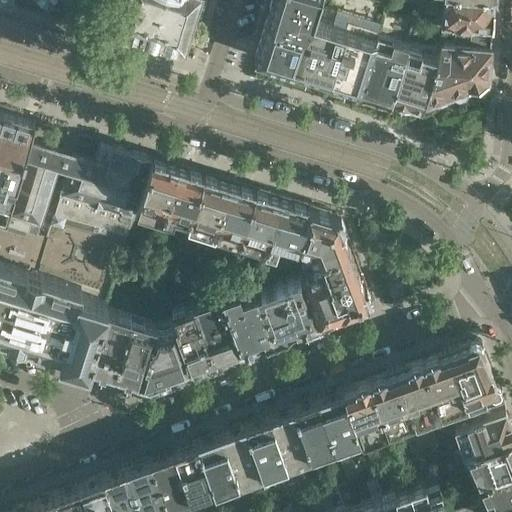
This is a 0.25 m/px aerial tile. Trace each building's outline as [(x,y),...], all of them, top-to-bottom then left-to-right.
[(183,38),(194,0),(122,0),(117,18),(183,38)] [(315,18),(320,0),(271,0),(271,3),(272,3),(269,14),(268,14),(268,15),(311,28),(315,18)] [(492,27),(493,0),(434,0),(434,5),(439,5),(438,22),(446,23),(492,27)] [(299,69),(311,28),(268,15),(255,56),(298,69),(298,68),(299,69)] [(330,78),(346,28),(315,18),(311,28),(299,69),(330,78)] [(489,80),(491,45),(492,27),(446,23),(441,40),(443,41),(438,56),(423,103),(455,92),(459,94),(465,92),(467,87),(489,80)] [(362,89),(377,38),(346,28),(330,78),(360,87),(360,88),(362,89)] [(393,98),(409,47),(410,42),(379,33),(377,38),(362,89),(393,98)] [(423,103),(438,56),(409,47),(393,98),(422,107),(423,103)] [(29,139),(34,121),(34,119),(0,108),(0,171),(17,177),(29,139)] [(121,248),(134,204),(150,155),(113,143),(108,163),(66,150),(29,139),(17,177),(0,230),(0,238),(21,245),(24,237),(34,240),(40,221),(57,165),(61,167),(67,168),(56,203),(51,219),(91,231),(89,238),(121,248)] [(162,212),(177,163),(151,155),(150,155),(134,204),(162,212)] [(188,220),(203,171),(177,163),(162,212),(188,220)] [(214,228),(229,179),(203,171),(188,220),(214,228)] [(240,236),(255,187),(229,179),(214,228),(240,236)] [(266,244),(281,194),(255,187),(240,236),(266,244)] [(298,243),(311,204),(281,194),(266,244),(273,247),(277,237),(298,243)] [(348,240),(341,223),(337,212),(311,204),(298,243),(308,246),(311,254),(325,249),(348,240)] [(368,297),(358,268),(348,240),(325,249),(345,305),(368,297)] [(345,305),(325,249),(311,254),(313,261),(301,266),(302,269),(319,315),(345,305)] [(29,269),(31,262),(16,258),(14,265),(24,269),(24,268),(29,269)] [(88,361),(105,305),(107,299),(78,290),(79,285),(44,275),(44,274),(29,269),(24,268),(24,269),(14,265),(0,261),(0,328),(8,331),(8,332),(22,336),(22,335),(61,347),(59,352),(88,361)] [(302,269),(262,283),(278,329),(319,315),(302,269)] [(278,329),(262,283),(243,290),(240,283),(221,290),(240,343),(278,329)] [(240,343),(221,290),(198,298),(216,352),(240,343)] [(216,352),(198,298),(174,307),(175,311),(173,312),(174,315),(190,361),(216,352)] [(115,369),(131,313),(105,305),(88,361),(115,369)] [(139,376),(156,321),(131,313),(115,369),(139,376)] [(190,361),(174,315),(161,320),(161,322),(156,321),(139,376),(149,379),(170,371),(169,369),(190,361)] [(498,386),(479,339),(476,337),(448,347),(467,398),(498,386)] [(467,398),(448,347),(422,357),(441,407),(467,398)] [(441,407),(422,357),(396,366),(424,445),(435,441),(430,427),(426,428),(421,414),(441,407)] [(424,445),(396,366),(369,376),(388,427),(408,420),(410,426),(403,428),(411,450),(424,445)] [(388,427),(369,376),(343,385),(359,431),(371,464),(382,460),(376,446),(372,447),(368,434),(388,427)] [(359,431),(343,385),(318,394),(347,473),(355,470),(350,455),(344,457),(340,444),(347,442),(345,436),(359,431)] [(347,473),(318,394),(293,403),(309,449),(323,444),(325,450),(331,447),(336,460),(333,461),(338,476),(347,473)] [(511,429),(511,418),(504,400),(430,427),(435,441),(449,437),(445,428),(455,424),(464,446),(466,446),(511,429)] [(309,449),(293,403),(268,412),(296,491),(306,487),(300,473),(296,474),(291,461),(298,459),(296,454),(309,449)] [(296,491),(268,412),(244,421),(261,466),(273,462),(275,467),(283,465),(287,477),(281,479),(287,494),(296,491)] [(261,466),(244,421),(222,429),(250,507),(259,504),(254,489),(248,491),(243,478),(250,475),(248,471),(261,466)] [(250,507),(222,429),(198,438),(215,483),(227,479),(228,483),(234,481),(240,494),(235,496),(240,510),(250,507)] [(511,458),(511,429),(466,446),(472,459),(475,457),(480,470),(511,458)] [(215,483),(198,438),(174,447),(196,510),(205,506),(200,491),(214,486),(213,484),(215,483)] [(189,511),(196,510),(174,447),(150,455),(168,503),(182,498),(186,511),(189,511)] [(168,503),(150,455),(126,464),(143,511),(154,511),(154,508),(168,503)] [(485,511),(511,503),(511,458),(480,470),(488,487),(475,492),(476,497),(451,506),(449,506),(451,511),(485,511)] [(143,511),(126,464),(103,472),(117,511),(143,511)] [(117,511),(103,472),(80,480),(91,511),(117,511)] [(451,506),(442,483),(438,472),(410,482),(420,511),(451,511),(449,506),(451,506)] [(389,511),(382,492),(377,477),(367,480),(373,497),(359,502),(362,511),(389,511)] [(91,511),(80,480),(57,489),(64,511),(91,511)] [(420,511),(410,482),(382,492),(389,511),(420,511)] [(64,511),(57,489),(32,498),(37,511),(64,511)] [(362,511),(359,502),(344,508),(338,490),(328,494),(335,511),(362,511)] [(335,511),(328,494),(319,497),(324,511),(335,511)] [(37,511),(32,498),(9,506),(11,511),(37,511)]
